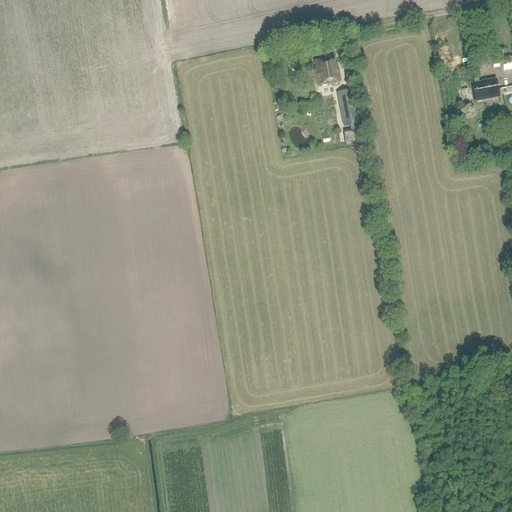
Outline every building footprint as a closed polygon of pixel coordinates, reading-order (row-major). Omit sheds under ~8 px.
[(318,86),(340,82),(336,63),(335,63),(333,53),(324,54),(325,58),(314,61),(315,67),(314,67),(318,86)] [(475,100),(498,96),(496,80),(472,84),(475,100)] [(339,93),(345,127),(359,124),(352,91),(339,93)] [(303,111),(319,108),(318,100),(301,103),(303,111)] [(360,130),(344,133),(346,143),(362,140),(360,130)]
